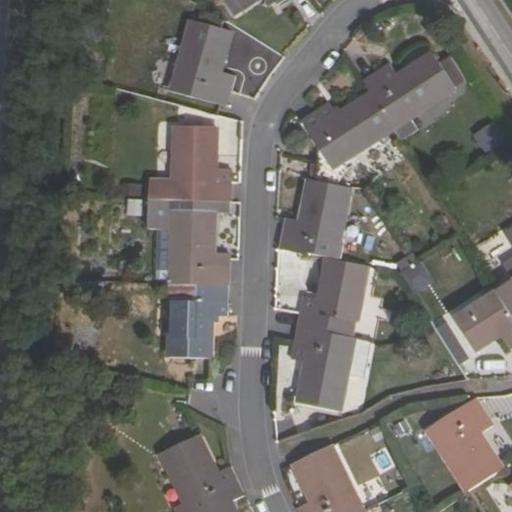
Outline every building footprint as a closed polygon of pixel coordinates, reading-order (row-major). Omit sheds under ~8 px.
[(222,0),(231,15),(253,0),(273,0),(276,4),(283,0),(222,0)] [(227,30),(220,28),(221,21),(212,18),(213,16),(190,11),(180,62),(173,94),(228,106),(234,75),(218,71),(227,30)] [(396,133),(405,146),(421,136),(413,122),(458,94),(451,82),(460,76),(452,64),(443,70),(436,60),(400,82),(392,69),(366,86),(374,100),(396,133)] [(332,108),(304,126),(320,151),(324,149),(341,175),(355,166),(352,161),(396,133),(374,100),(340,121),(332,108)] [(476,132),(487,152),(506,141),(495,121),(476,132)] [(173,182),(198,182),(198,200),(228,201),(229,167),(212,166),(213,126),(174,125),(173,182)] [(349,190),(309,182),(303,222),(287,220),(281,253),(329,260),(336,262),(349,190)] [(171,229),(171,212),(171,199),(147,198),(146,229),(171,229)] [(226,255),(210,255),(211,213),(171,212),(171,229),(170,285),(195,286),(226,286),(226,255)] [(511,310),(511,231),(508,235),(511,241),(511,262),(508,264),(511,270),(511,279),(498,289),(498,290),(511,310)] [(333,317),(358,322),(369,267),(336,262),(329,260),(322,300),(306,297),(301,329),(329,334),(333,317)] [(169,302),(195,303),(195,286),(170,285),(169,302)] [(207,360),(208,317),(225,318),(226,286),(195,286),(195,303),(169,302),(168,358),(207,360)] [(479,352),(504,337),(511,349),(511,310),(498,290),(455,317),(479,352)] [(301,329),(295,360),(310,363),(302,405),(342,412),(356,339),(329,334),(301,329)] [(469,489),(503,467),(480,431),(494,423),(487,411),(478,396),(453,411),(430,426),(469,489)] [(195,432),(159,450),(184,500),(174,505),(176,511),(200,511),(228,499),(242,492),(228,462),(213,470),(195,432)] [(330,442),(294,460),(312,498),(297,505),(300,511),(357,511),(362,510),(365,508),(357,492),(355,493),(330,442)] [(511,461),(503,467),(511,481),(511,461)] [(200,511),(234,511),(228,499),(200,511)]
